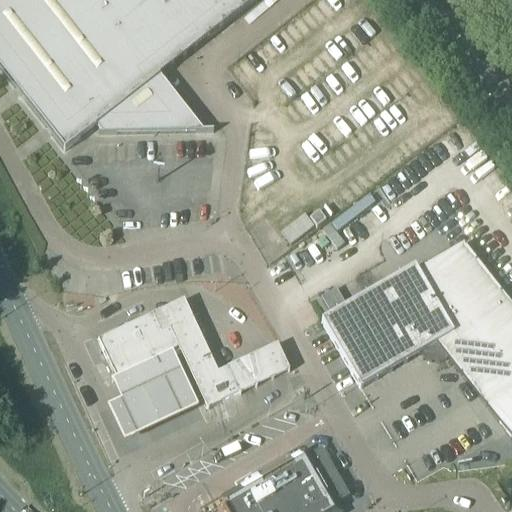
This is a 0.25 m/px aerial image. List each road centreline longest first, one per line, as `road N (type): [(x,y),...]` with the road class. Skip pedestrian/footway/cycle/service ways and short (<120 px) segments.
road 1 (secondary): [(111,511),(0,275)]
road 2 (unclassified): [(511,126),(414,0)]
